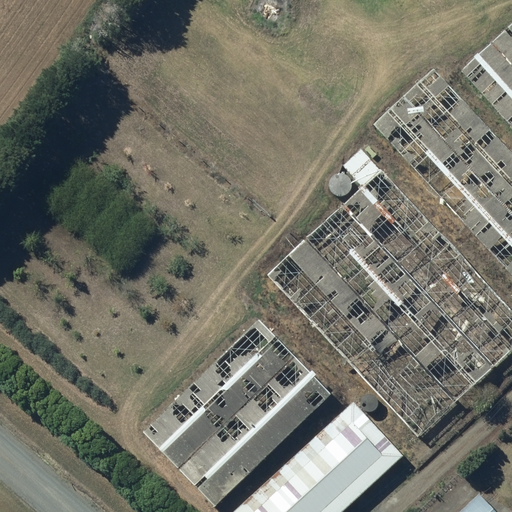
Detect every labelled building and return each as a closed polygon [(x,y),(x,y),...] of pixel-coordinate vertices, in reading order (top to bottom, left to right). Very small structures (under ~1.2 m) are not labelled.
[(511,24),(460,72),(511,128),(511,24)] [(511,150),(433,68),(371,128),(511,274),(511,150)] [(367,190),(265,279),(412,446),(511,357),(511,302),(371,143),(346,165),(367,190)] [(260,313),(141,434),(217,509),(336,389),(260,313)] [(355,400),(233,511),(347,511),(407,457),(355,400)] [(510,511),(486,488),(461,511),(510,511)]
